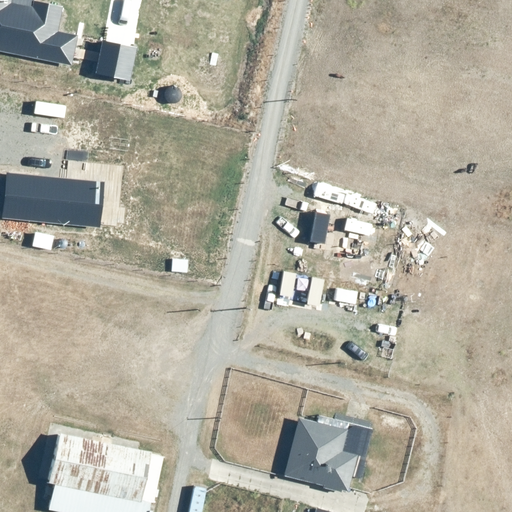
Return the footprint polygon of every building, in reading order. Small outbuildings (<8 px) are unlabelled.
[(0,0),(0,51),(72,66),(78,35),(59,32),(64,6),(34,0),(33,0),(0,0)] [(137,48),(103,40),(96,74),(130,81),(137,48)] [(104,184),(7,175),(3,217),(100,226),(104,184)] [(348,431),(299,419),(285,476),(350,492),(357,456),(343,451),(348,431)] [(149,511),(163,456),(60,436),(49,509),(62,511),(149,511)]
